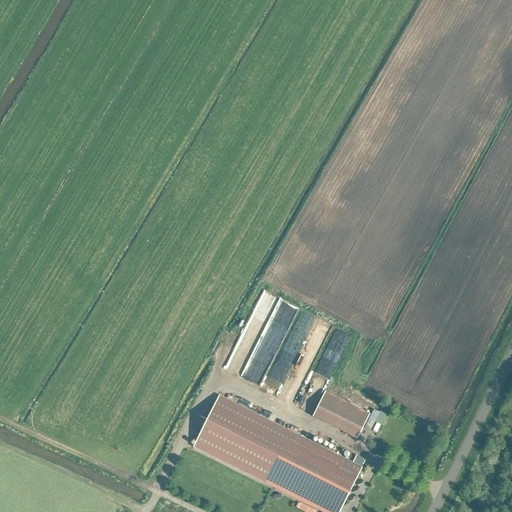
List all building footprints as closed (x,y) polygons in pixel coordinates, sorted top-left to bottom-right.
[(259,350),(291,366),(315,317),(305,312),(303,316),(298,313),(300,309),(293,306),(289,314),(287,313),(282,323),(274,319),(259,350)] [(345,353),(350,333),(335,329),(330,350),(345,353)] [(357,440),(370,414),(325,392),(312,417),(357,440)] [(338,511),(361,468),(218,396),(193,447),(322,511),(338,511)] [(376,409),(371,421),(386,427),(391,415),(376,409)] [(307,511),(316,511),(318,510),(302,502),(299,508),(307,511)]
